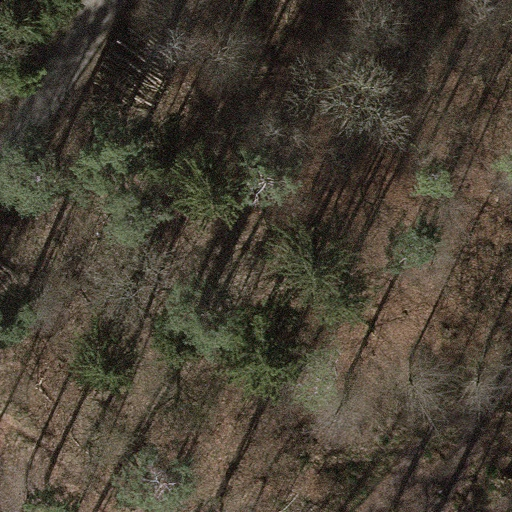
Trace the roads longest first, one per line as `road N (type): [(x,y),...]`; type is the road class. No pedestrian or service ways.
road 1 (track): [(105,0),(71,66),(0,167)]
road 2 (track): [(412,511),(484,398),(511,382)]
